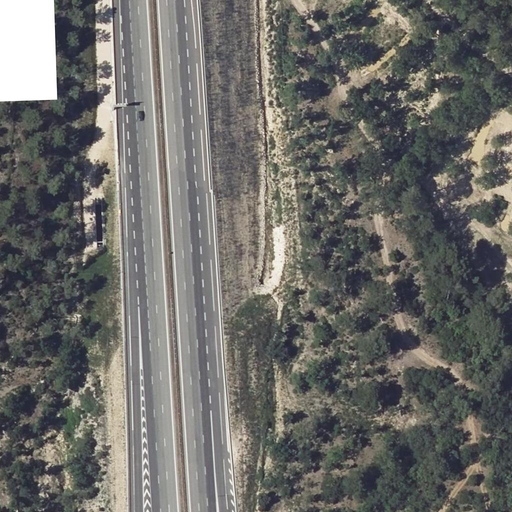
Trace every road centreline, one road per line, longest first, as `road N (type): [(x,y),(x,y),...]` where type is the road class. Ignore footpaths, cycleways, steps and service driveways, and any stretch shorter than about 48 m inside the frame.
road 1 (motorway): [(137,146),(163,511)]
road 2 (motorway): [(137,146),(137,511)]
road 3 (motorway): [(181,286),(166,0)]
road 4 (motorway): [(221,511),(211,405),(181,286)]
road 5 (motorway): [(198,511),(181,286)]
road 6 (motorway): [(129,0),(137,146)]
